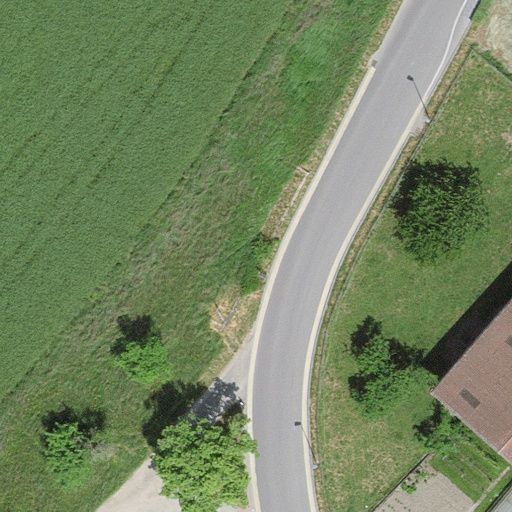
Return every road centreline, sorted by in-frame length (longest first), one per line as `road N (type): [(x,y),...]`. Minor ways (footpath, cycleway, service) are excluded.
road 1 (secondary): [(453,0),(308,257),(284,349),(280,439),(291,511)]
road 2 (track): [(280,439),(134,511)]
